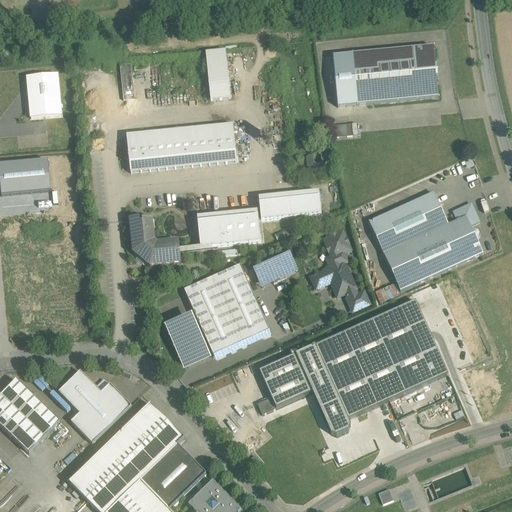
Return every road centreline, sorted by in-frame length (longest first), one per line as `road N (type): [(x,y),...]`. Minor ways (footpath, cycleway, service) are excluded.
road 1 (unclassified): [(0,364),(98,356),(152,374),(276,511)]
road 2 (residential): [(511,425),(400,462),(310,511)]
road 3 (tertiary): [(480,0),(490,81),(511,157)]
